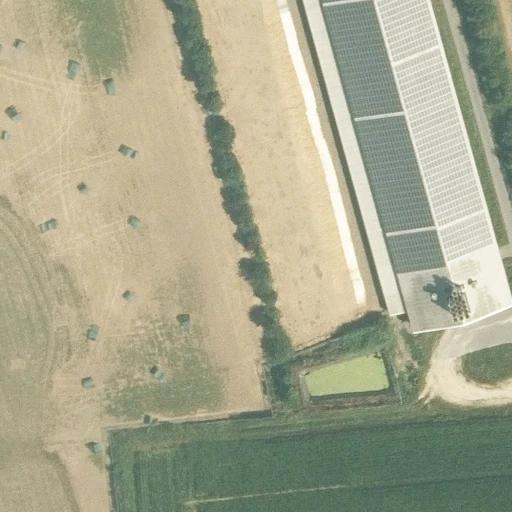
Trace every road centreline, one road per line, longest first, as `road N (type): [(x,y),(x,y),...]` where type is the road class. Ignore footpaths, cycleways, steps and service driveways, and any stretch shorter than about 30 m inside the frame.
road 1 (track): [(511,405),(0,454)]
road 2 (track): [(511,246),(449,0)]
road 3 (track): [(511,321),(436,346),(435,371),(443,387),(511,376)]
